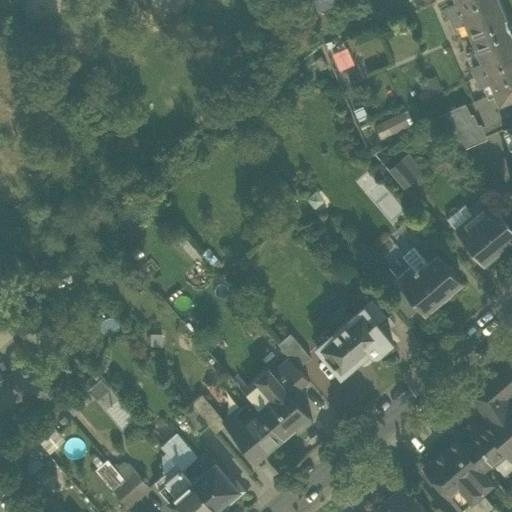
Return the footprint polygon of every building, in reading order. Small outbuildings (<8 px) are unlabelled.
[(446,3),(450,12),(476,0),(454,0),(449,2),(446,3)] [(511,56),(511,34),(497,0),(476,0),(450,12),(454,21),(457,20),(464,17),(469,29),(477,48),(482,60),(475,63),(471,65),(474,73),(511,56)] [(464,17),(457,20),(462,32),(469,29),(464,17)] [(61,43),(69,51),(80,40),(72,32),(61,43)] [(347,45),(332,50),(341,80),(356,76),(347,45)] [(470,51),(475,63),(482,60),(477,48),(470,51)] [(511,95),(511,56),(474,73),(479,83),(482,81),(490,78),(496,92),(499,101),(511,95)] [(490,78),(482,81),(488,95),(496,92),(490,78)] [(433,119),(458,148),(482,138),(478,126),(475,127),(471,116),(467,117),(464,108),(433,119)] [(409,124),(404,110),(372,122),(377,136),(409,124)] [(400,159),(416,178),(423,172),(407,153),(400,159)] [(389,169),(404,187),(416,178),(400,159),(389,169)] [(454,228),(483,263),(511,238),(511,228),(484,195),(468,208),(473,213),(454,228)] [(446,218),(454,228),(473,213),(468,208),(464,202),(446,218)] [(418,307),(424,313),(460,282),(436,253),(415,270),(408,266),(394,278),(402,288),(418,307)] [(392,296),(408,315),(418,307),(402,288),(392,296)] [(316,346),(340,374),(358,359),(362,362),(367,361),(392,340),(377,322),(385,315),(372,298),(332,332),(327,327),(314,338),(319,343),(316,346)] [(290,333),(278,343),(298,367),(311,357),(290,333)] [(309,380),(298,368),(288,357),(279,365),(299,388),(309,380)] [(511,359),(502,368),(511,380),(511,359)] [(254,378),(259,384),(270,398),(271,398),(285,386),(292,394),(299,388),(279,365),(271,371),(268,366),(254,378)] [(509,460),(511,457),(511,402),(510,404),(505,398),(511,392),(511,380),(502,368),(501,369),(502,371),(472,396),(489,422),(471,437),(494,465),(505,455),(509,460)] [(258,408),(270,398),(259,384),(247,394),(250,399),(258,408)] [(270,398),(258,408),(283,437),(295,427),(298,429),(312,418),(292,394),(285,386),(271,398),(270,398)] [(219,415),(202,395),(192,404),(209,424),(219,415)] [(256,460),(283,437),(258,408),(250,399),(224,421),(223,422),(256,460)] [(209,424),(192,404),(182,411),(199,431),(209,424)] [(162,446),(177,464),(181,468),(194,457),(175,435),(162,446)] [(448,497),(460,511),(481,493),(493,483),(485,474),(494,465),(471,437),(470,437),(461,444),(456,439),(434,458),(435,459),(425,468),(449,496),(448,497)] [(511,468),(511,462),(509,460),(505,455),(494,465),(504,476),(511,468)] [(177,464),(177,465),(192,482),(206,470),(194,457),(181,468),(177,464)] [(216,461),(206,470),(192,482),(169,501),(178,511),(210,511),(215,508),(227,498),(230,501),(245,489),(232,473),(228,476),(216,461)] [(117,471),(123,478),(111,488),(126,506),(139,496),(149,486),(128,462),(117,471)] [(169,501),(192,482),(177,465),(154,484),(169,501)] [(372,511),(426,511),(408,489),(391,503),(387,498),(372,511)] [(484,511),(492,506),(481,493),(460,511),(484,511)]
